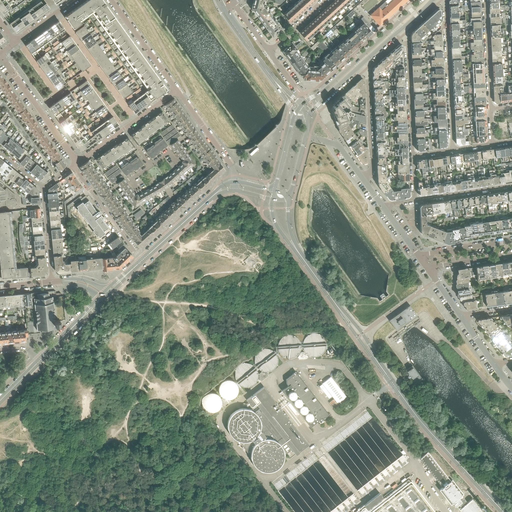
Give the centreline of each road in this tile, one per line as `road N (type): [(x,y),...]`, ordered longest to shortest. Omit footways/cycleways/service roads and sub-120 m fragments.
road 1 (secondary): [(386,374),(503,511)]
road 2 (residential): [(441,0),(452,149)]
road 3 (residential): [(78,161),(0,54)]
road 4 (residential): [(413,155),(406,37),(399,30)]
road 5 (residential): [(99,202),(201,126)]
road 6 (residential): [(78,161),(175,90)]
road 7 (residential): [(361,64),(371,169),(362,179)]
